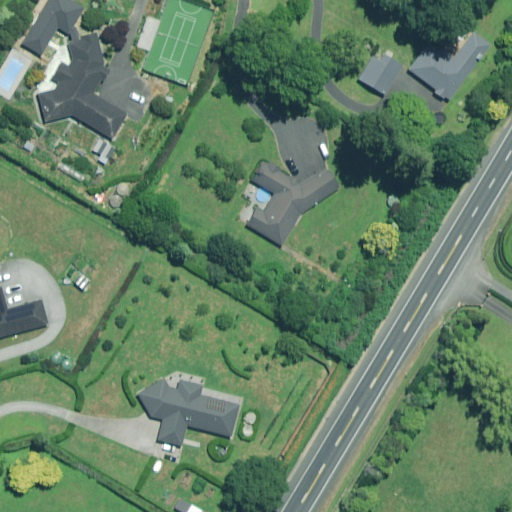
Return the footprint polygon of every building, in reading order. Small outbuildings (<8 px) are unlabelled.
[(67,48),(61,44),(35,88),(44,93),(37,95),(42,111),(39,112),(44,128),(59,123),(58,120),(67,117),(111,142),(126,116),(94,93),(102,79),(107,82),(111,73),(105,70),(95,33),(65,42),(67,48)] [(471,70),(429,35),(405,65),(447,99),(471,70)] [(378,49),(364,68),(372,74),(366,82),(386,96),(405,70),(378,49)] [(109,144),(101,139),(89,158),(97,162),(109,144)] [(65,161),(59,171),(83,186),(89,177),(65,161)] [(256,232),(282,248),(305,213),(337,196),(327,176),(309,186),(264,161),(251,185),(271,196),(263,209),(254,204),(242,224),(256,232)] [(69,224),(61,234),(74,244),(82,234),(69,224)] [(90,284),(80,277),(74,286),(85,293),(90,284)] [(6,311),(0,289),(0,339),(46,327),(40,302),(6,311)] [(168,386),(164,379),(137,396),(150,418),(163,421),(157,442),(181,448),(187,427),(231,439),(241,400),(203,390),(204,385),(180,379),(178,388),(168,386)] [(202,511),(182,500),(176,510),(178,511),(202,511)]
